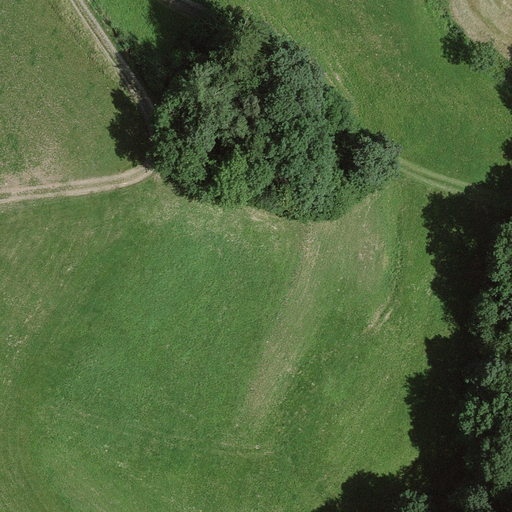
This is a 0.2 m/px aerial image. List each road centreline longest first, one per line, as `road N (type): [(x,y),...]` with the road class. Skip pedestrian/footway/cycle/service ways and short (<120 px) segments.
road 1 (track): [(485,200),(352,139),(268,56),(179,0)]
road 2 (track): [(75,0),(144,104),(155,152),(121,181),(0,201)]
